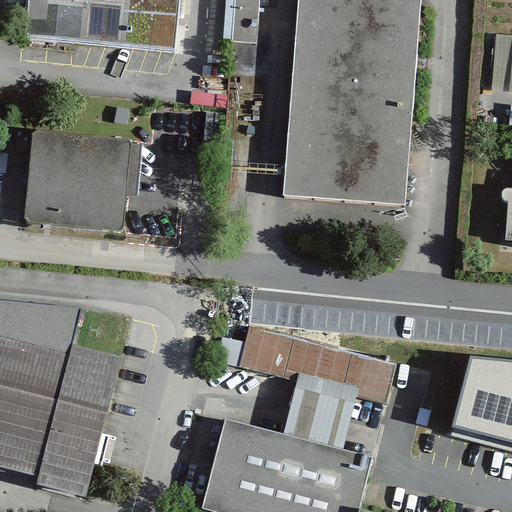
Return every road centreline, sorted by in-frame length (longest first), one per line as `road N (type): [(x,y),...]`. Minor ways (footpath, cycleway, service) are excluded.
road 1 (unclassified): [(0,237),(511,297)]
road 2 (unclassified): [(151,511),(197,309)]
road 3 (unknown): [(187,87),(0,76)]
road 4 (unknown): [(192,113),(192,260)]
